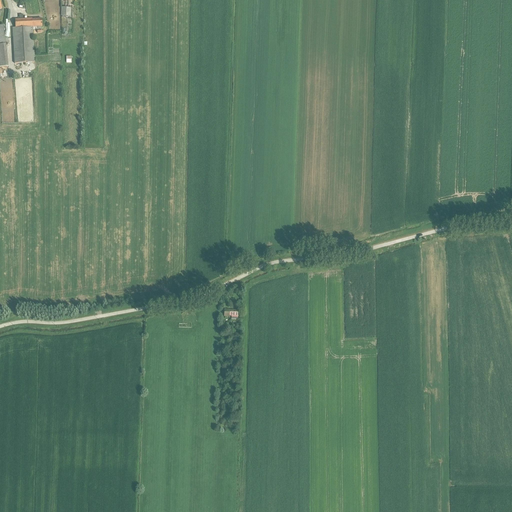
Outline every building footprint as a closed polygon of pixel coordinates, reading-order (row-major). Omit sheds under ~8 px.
[(70,17),(71,8),(61,8),(61,17),(70,17)] [(15,28),(12,28),(14,64),(35,62),(33,30),(37,30),(37,33),(42,33),(41,27),(42,27),(42,19),(23,20),(23,15),(19,15),(19,20),(15,20),(15,28)] [(0,44),(6,44),(9,44),(8,38),(5,38),(4,25),(0,25),(0,44)] [(6,44),(0,44),(0,67),(8,66),(6,44)] [(224,310),(224,317),(229,317),(229,316),(231,316),(231,319),(237,320),(238,316),(239,316),(239,311),(229,310),(224,310)]
